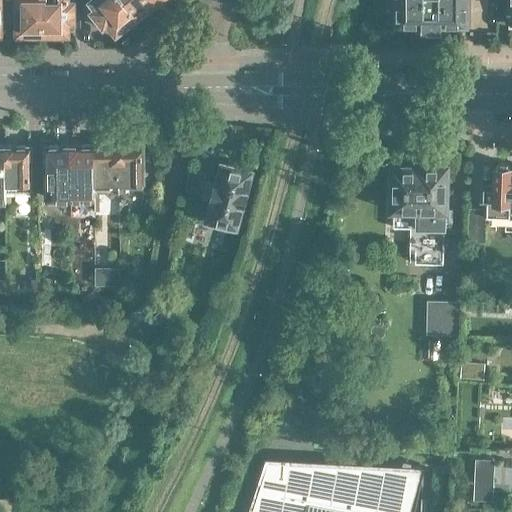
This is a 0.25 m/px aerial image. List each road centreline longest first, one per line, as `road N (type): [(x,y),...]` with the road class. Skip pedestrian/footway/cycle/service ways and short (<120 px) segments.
road 1 (secondary): [(511,93),(208,89)]
road 2 (secondary): [(208,89),(0,88)]
